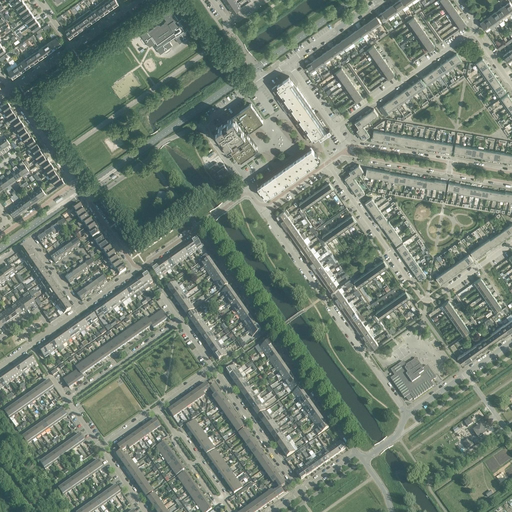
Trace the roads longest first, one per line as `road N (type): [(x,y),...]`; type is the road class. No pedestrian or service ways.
road 1 (residential): [(354,453),(197,226)]
road 2 (residential): [(511,242),(426,302),(327,164)]
road 3 (residential): [(407,413),(261,205)]
road 4 (residential): [(136,269),(10,90)]
road 5 (residential): [(333,128),(475,30)]
road 6 (residential): [(300,492),(214,371)]
road 7 (residential): [(67,398),(178,320)]
road 8 (residential): [(407,413),(511,341)]
